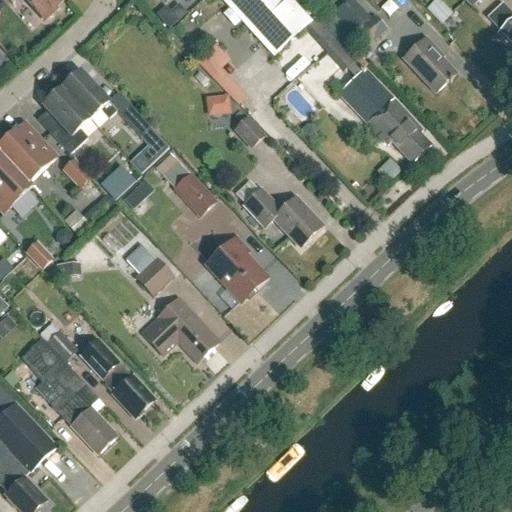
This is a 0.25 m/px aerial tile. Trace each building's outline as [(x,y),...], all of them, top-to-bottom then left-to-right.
[(66,0),(6,0),(13,7),(20,0),(23,0),(45,23),(56,12),(55,10),(66,0)] [(220,0),(274,59),(311,25),(288,0),(220,0)] [(462,0),(472,10),(482,0),(462,0)] [(436,1),(427,10),(441,25),(450,16),(436,1)] [(511,15),(504,7),(489,21),(502,34),(500,37),(502,39),(501,41),(507,48),(509,47),(511,49),(511,15)] [(168,10),(157,19),(171,34),(181,24),(172,15),(168,10)] [(375,18),(369,23),(354,37),(366,50),(387,31),(375,18)] [(337,36),(321,48),(339,74),(323,85),(329,93),(361,70),(337,36)] [(437,98),(457,78),(439,59),(441,58),(426,43),(404,64),(437,98)] [(244,97),(218,71),(228,61),(212,45),(193,63),(219,91),(203,106),(207,111),(205,113),(214,122),(230,107),(231,109),(244,97)] [(367,73),(357,82),(340,99),(388,149),(392,145),(413,168),(432,149),(421,137),(424,134),(367,73)] [(80,75),(62,92),(90,123),(101,113),(109,122),(117,115),(80,75)] [(280,95),(302,120),(314,110),(291,85),(280,95)] [(79,133),(90,123),(62,92),(44,109),(60,126),(50,135),(70,158),(88,142),(79,133)] [(132,111),(122,120),(140,140),(151,131),(132,111)] [(251,152),(268,137),(251,117),(233,133),(251,152)] [(0,149),(0,156),(29,187),(57,160),(25,126),(0,149)] [(32,190),(29,187),(0,156),(0,213),(3,217),(32,190)] [(171,158),(156,172),(176,193),(191,179),(171,158)] [(80,193),(82,191),(92,182),(75,162),(63,173),(80,193)] [(176,193),(175,194),(200,220),(216,205),(192,179),(191,179),(176,193)] [(113,182),(104,190),(116,202),(124,195),(113,182)] [(138,189),(125,202),(133,210),(146,198),(138,189)] [(281,215),(261,193),(244,209),(265,232),(274,223),(301,251),(323,231),(296,202),(281,215)] [(107,198),(83,219),(91,227),(114,207),(107,198)] [(76,212),(65,223),(77,236),(88,226),(76,212)] [(242,307),(268,282),(246,258),(249,255),(236,241),(206,269),(242,307)] [(42,273),(54,262),(37,245),(25,256),(42,273)] [(142,248),(127,263),(140,277),(156,262),(142,248)] [(154,301),(175,280),(157,261),(156,262),(140,277),(135,282),(154,301)] [(67,267),(57,268),(58,281),(68,280),(67,267)] [(179,302),(156,324),(142,337),(164,360),(178,347),(197,367),(220,346),(179,302)] [(8,320),(0,326),(0,338),(3,342),(17,329),(8,320)] [(78,353),(60,334),(47,345),(65,365),(78,353)] [(52,408),(59,415),(58,416),(98,459),(117,440),(78,398),(87,389),(42,342),(22,360),(44,385),(45,384),(61,401),(52,408)] [(132,380),(98,343),(81,359),(107,387),(105,388),(114,398),(113,398),(135,422),(155,403),(133,379),(132,380)] [(57,450),(0,390),(0,442),(11,454),(0,463),(0,487),(1,488),(2,488),(9,495),(6,498),(10,501),(7,503),(16,511),(18,510),(19,511),(39,511),(47,504),(25,481),(57,450)]
